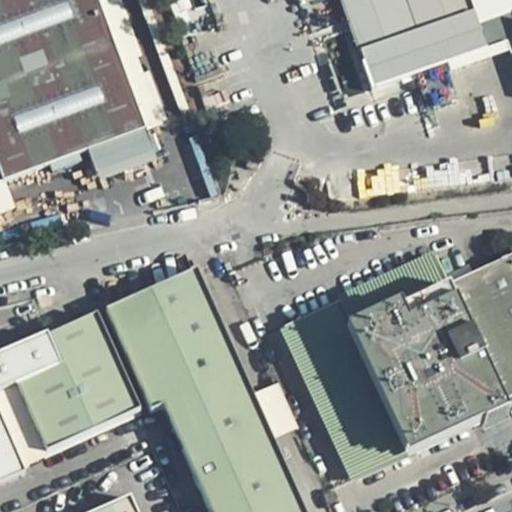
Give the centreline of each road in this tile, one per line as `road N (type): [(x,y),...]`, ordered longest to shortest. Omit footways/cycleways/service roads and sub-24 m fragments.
road 1 (unknown): [(263,305),(511,226)]
road 2 (unknown): [(351,501),(263,305)]
road 3 (unknown): [(178,511),(166,480),(149,471),(128,471),(31,511)]
road 4 (unknown): [(511,428),(351,501)]
